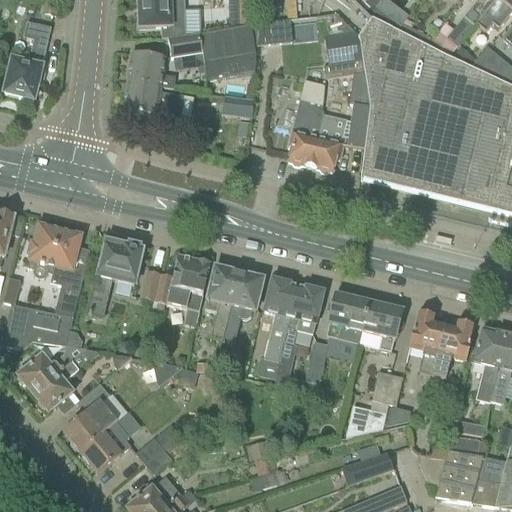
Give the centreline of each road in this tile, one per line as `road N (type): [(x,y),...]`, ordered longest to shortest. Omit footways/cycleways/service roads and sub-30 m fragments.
road 1 (secondary): [(511,294),(225,219)]
road 2 (tertiary): [(66,184),(92,0)]
road 3 (secondary): [(66,184),(107,211),(225,219)]
road 4 (secondary): [(225,219),(115,181),(66,184)]
road 5 (residential): [(0,396),(94,511)]
